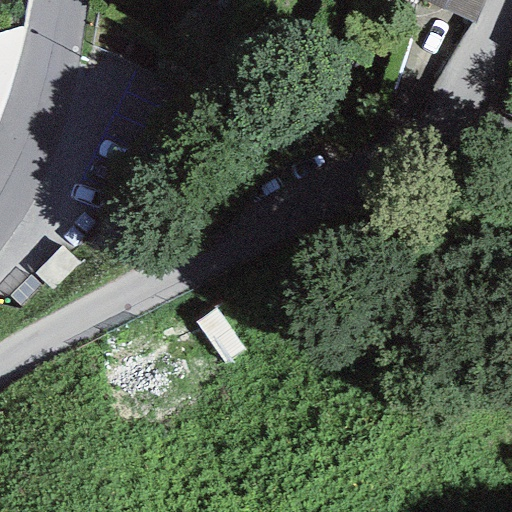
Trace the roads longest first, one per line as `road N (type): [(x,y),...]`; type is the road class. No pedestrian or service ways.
road 1 (residential): [(0,365),(358,181),(414,142),(470,79),(505,0)]
road 2 (tertiary): [(61,0),(28,145),(0,195)]
